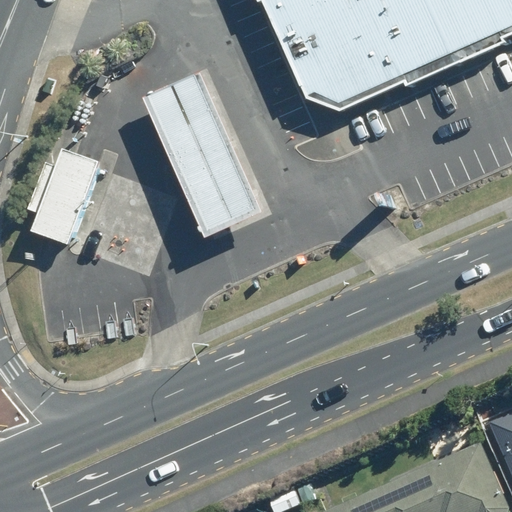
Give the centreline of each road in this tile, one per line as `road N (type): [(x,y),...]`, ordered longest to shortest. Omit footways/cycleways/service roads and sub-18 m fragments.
road 1 (secondary): [(511,312),(42,511)]
road 2 (secondary): [(118,421),(511,249)]
road 3 (secondary): [(0,345),(24,381),(65,409),(118,421)]
road 4 (secondary): [(0,471),(118,421)]
